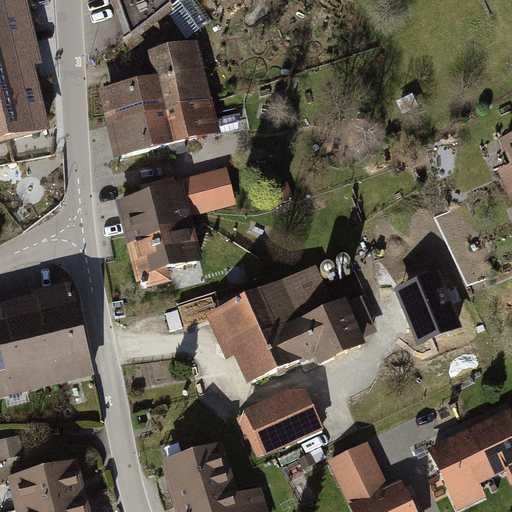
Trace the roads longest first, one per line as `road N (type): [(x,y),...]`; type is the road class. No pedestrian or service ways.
road 1 (tertiary): [(139,511),(82,224)]
road 2 (tertiary): [(82,224),(69,0)]
